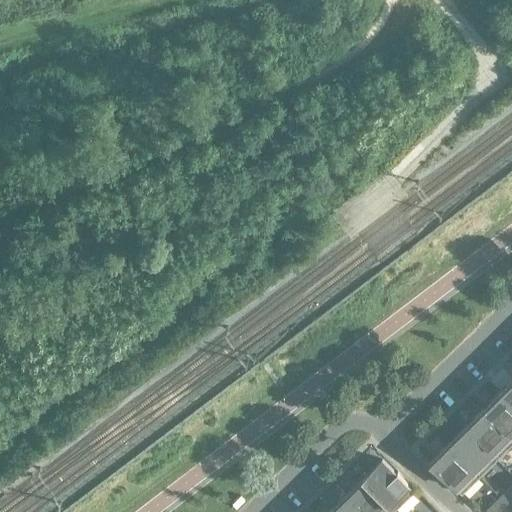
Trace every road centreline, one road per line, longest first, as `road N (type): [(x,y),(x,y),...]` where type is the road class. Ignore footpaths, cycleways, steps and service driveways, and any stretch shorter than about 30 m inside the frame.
road 1 (residential): [(392,436),(511,311)]
road 2 (residential): [(256,511),(337,436),(367,427),(392,436)]
